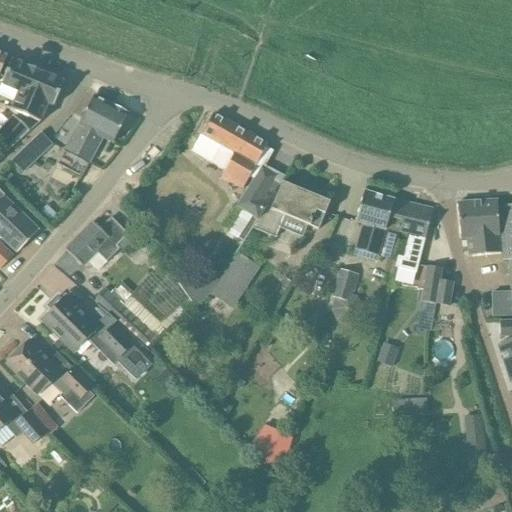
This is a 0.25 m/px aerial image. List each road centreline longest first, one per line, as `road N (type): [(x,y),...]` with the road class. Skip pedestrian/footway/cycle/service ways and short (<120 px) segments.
road 1 (residential): [(450,183),(356,162),(171,91)]
road 2 (residential): [(0,305),(100,194),(171,91)]
road 3 (residential): [(511,424),(446,215),(450,183)]
road 4 (residential): [(171,91),(0,29)]
